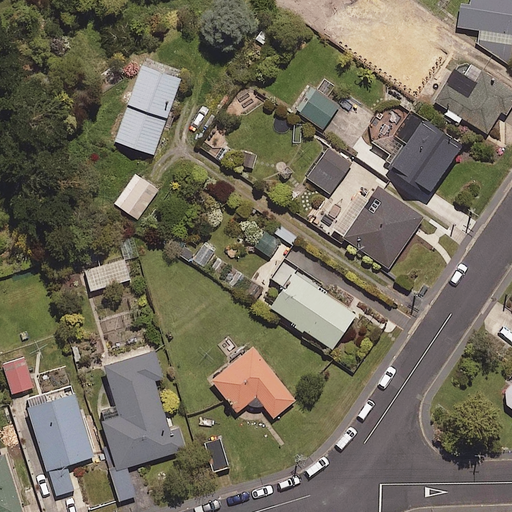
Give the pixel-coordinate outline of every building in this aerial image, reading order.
[(511,0),(471,0),(471,3),(464,2),(460,26),(480,30),(478,44),(509,63),(511,46),(511,0)] [(420,52),(437,28),(412,10),(395,34),(420,52)] [(507,114),(511,107),(511,86),(465,56),(437,100),(488,133),(502,111),(507,114)] [(154,154),(182,79),(143,65),(116,140),(154,154)] [(323,129),(339,106),(311,87),(295,110),(323,129)] [(432,193),(463,145),(412,112),(397,134),(388,128),(377,144),(395,156),(389,166),(432,193)] [(331,194),(351,165),(329,149),(308,177),(331,194)] [(138,219),(159,189),(136,173),(115,204),(138,219)] [(390,268),(425,217),(379,186),(369,201),(360,195),(336,230),(390,268)] [(294,246),(300,236),(275,219),(268,229),(294,246)] [(270,256),(280,240),(267,232),(257,247),(270,256)] [(85,270),(91,292),(134,280),(127,257),(85,270)] [(330,351),(357,316),(287,262),(275,278),(287,287),(272,306),(330,351)] [(213,380),(239,412),(247,405),(266,409),(274,418),(296,400),(253,347),(213,380)] [(155,381),(165,378),(156,351),(116,363),(105,366),(120,416),(103,421),(118,470),(128,467),(179,451),(170,419),(167,420),(155,381)] [(13,394),(35,386),(25,358),(3,366),(13,394)] [(67,465),(95,456),(73,386),(27,400),(57,495),(75,490),(67,465)] [(215,471),(229,467),(220,440),(206,444),(215,471)] [(0,511),(23,511),(5,454),(0,455),(0,511)] [(120,501),(136,496),(128,470),(113,475),(120,501)]
